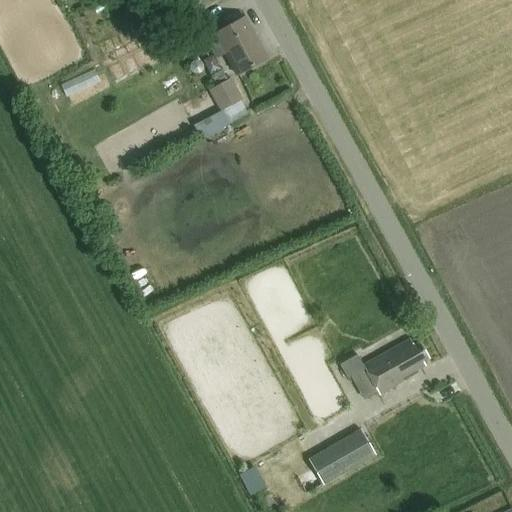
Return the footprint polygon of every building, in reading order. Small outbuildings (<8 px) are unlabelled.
[(189,50),(214,37),(194,0),(192,0),(169,12),(189,50)] [(268,57),(264,49),(248,18),(217,34),(238,73),(268,57)] [(94,71),(61,86),(66,98),(99,82),(94,71)] [(230,78),(208,90),(220,112),(242,99),(230,78)] [(409,338),(363,365),(365,369),(380,395),(418,374),(416,372),(425,367),(422,363),(428,360),(419,344),(414,347),(409,338)] [(356,356),(340,366),(348,378),(348,379),(364,369),(362,366),(356,356)] [(324,486),(376,456),(361,430),(308,460),(324,486)] [(253,467),(239,475),(251,497),(265,489),(253,467)]
